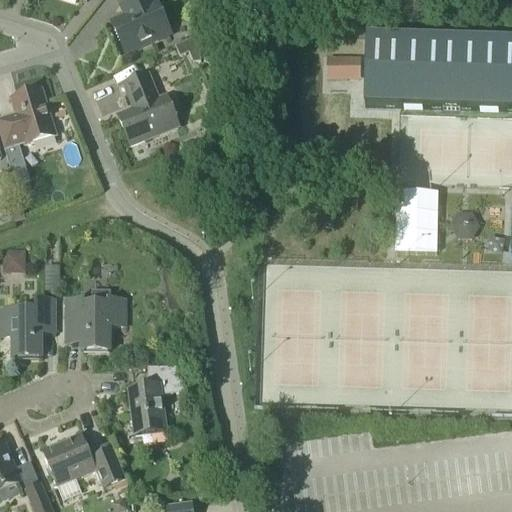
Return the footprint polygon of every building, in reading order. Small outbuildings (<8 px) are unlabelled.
[(151,43),(168,35),(155,7),(153,8),(149,0),(115,0),(125,21),(111,28),(125,59),(153,46),(151,43)] [(196,42),(184,47),(188,57),(192,68),(200,67),(196,42)] [(511,45),(367,42),(365,108),(511,111),(511,45)] [(328,62),(327,82),(347,83),(347,75),(359,75),(360,63),(328,62)] [(129,152),(177,132),(165,102),(157,105),(147,81),(123,90),(133,115),(117,121),(129,152)] [(24,150),(54,141),(41,96),(34,98),(29,96),(24,96),(20,99),(18,103),(11,105),(16,122),(9,124),(9,123),(0,125),(0,141),(4,154),(24,148),(24,150)] [(11,172),(0,175),(0,183),(2,189),(15,185),(13,177),(11,172)] [(26,173),(13,177),(15,185),(17,190),(30,186),(26,173)] [(174,272),(162,274),(166,301),(178,300),(174,272)] [(82,305),(65,305),(65,326),(80,326),(80,356),(108,356),(108,331),(124,331),(124,305),(107,305),(107,298),(92,298),(92,301),(82,301),(82,305)] [(52,305),(35,305),(35,317),(23,317),(23,315),(0,315),(0,334),(12,335),(11,362),(39,363),(40,331),(52,331),(52,305)] [(164,435),(160,400),(187,396),(183,372),(146,372),(146,392),(128,395),(134,440),(164,435)] [(126,484),(113,454),(90,463),(80,438),(41,455),(56,493),(95,477),(102,494),(126,484)] [(3,449),(0,449),(0,495),(19,487),(3,449)] [(269,472),(258,474),(259,485),(271,484),(269,472)] [(49,511),(39,489),(25,494),(32,511),(49,511)]
